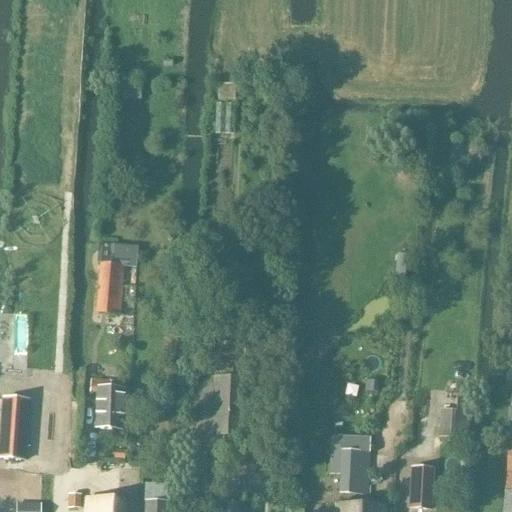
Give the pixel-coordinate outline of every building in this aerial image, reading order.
[(217,64),(216,101),(234,102),(235,85),(244,86),(245,64),(217,64)] [(142,83),(121,83),(121,101),(141,101),(142,83)] [(451,148),(451,162),(465,163),(465,154),(466,149),(451,148)] [(98,265),(94,315),(119,317),(123,269),(135,270),(137,248),(112,246),(110,266),(98,265)] [(210,345),(210,369),(209,379),(232,380),(232,370),(241,370),(242,346),(210,345)] [(244,438),(243,438),(246,381),(232,380),(209,379),(193,378),(187,496),(219,497),(221,460),(227,461),(228,448),(223,448),(223,437),(244,438)] [(121,432),(123,392),(108,391),(109,383),(91,382),(90,394),(97,394),(95,430),(121,432)] [(3,400),(0,440),(0,460),(23,462),(28,402),(3,400)] [(503,493),(503,494),(511,494),(511,445),(508,445),(508,447),(504,493),(503,493)] [(340,478),(340,495),(366,496),(368,455),(368,447),(358,446),(358,455),(342,454),(340,478)] [(410,469),(408,511),(427,511),(430,511),(433,470),(410,469)] [(370,493),(380,493),(381,481),(371,480),(370,493)] [(511,511),(511,494),(503,494),(503,495),(504,495),(502,511),(511,511)] [(78,510),(79,497),(69,497),(68,510),(78,510)] [(136,511),(137,503),(87,500),(85,511),(136,511)] [(168,511),(169,503),(144,502),(143,511),(168,511)]
